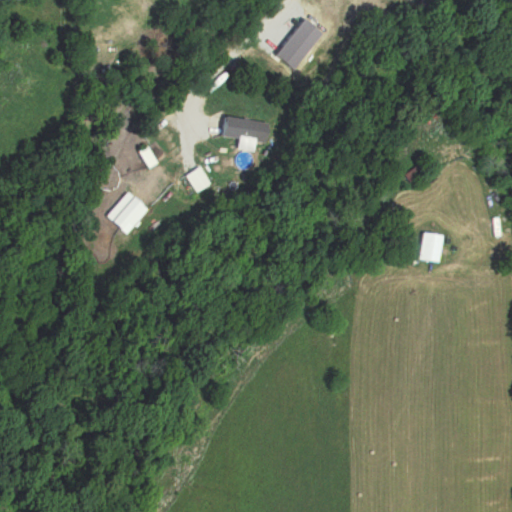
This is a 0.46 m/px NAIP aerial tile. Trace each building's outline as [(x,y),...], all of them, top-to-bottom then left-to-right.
[(257,141),(260,122),(216,117),(214,135),(257,141)] [(152,163),(142,145),(134,150),(144,168),(152,163)] [(403,181),(421,171),(417,163),(398,172),(403,181)] [(183,198),(204,183),(192,165),(171,180),(183,198)] [(415,259),(434,262),(438,230),(418,228),(415,259)]
